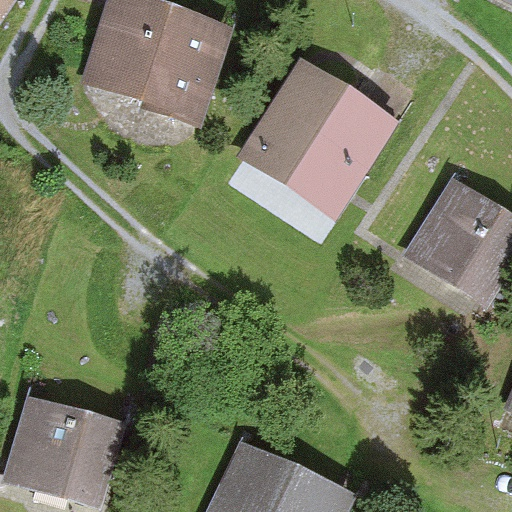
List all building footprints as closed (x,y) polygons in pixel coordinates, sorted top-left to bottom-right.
[(195,126),(201,107),(192,103),(211,45),(122,15),(101,76),(153,94),(148,109),(195,126)] [(305,86),(259,157),(329,203),(375,132),(305,86)] [(441,249),(430,265),(493,306),(511,277),(511,233),(457,198),(428,241),(441,249)] [(36,467),(30,486),(93,505),(113,436),(36,413),(21,463),(36,467)] [(235,499),(228,511),(340,511),(343,506),(262,467),(244,503),(235,499)]
